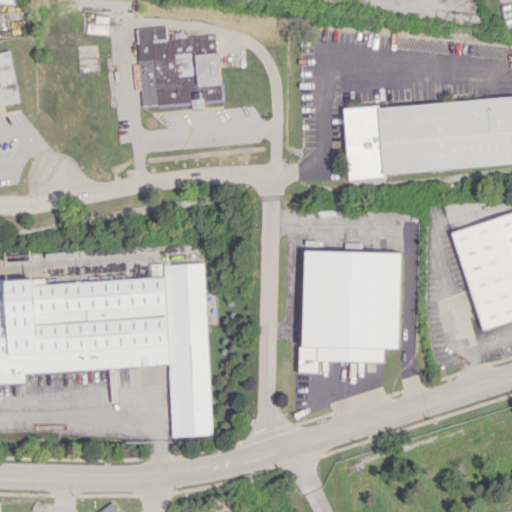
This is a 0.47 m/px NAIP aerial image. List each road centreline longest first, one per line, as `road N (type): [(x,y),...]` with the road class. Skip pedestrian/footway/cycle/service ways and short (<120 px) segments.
road 1 (tertiary): [(0,476),(131,476),(265,455),(511,376)]
road 2 (residential): [(265,455),(272,171)]
road 3 (residential): [(42,174),(95,190),(272,171)]
